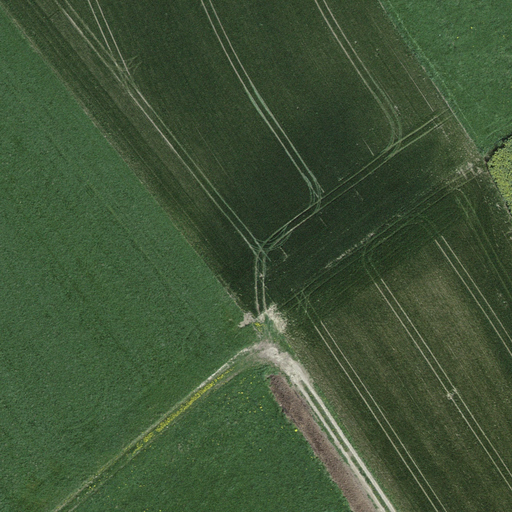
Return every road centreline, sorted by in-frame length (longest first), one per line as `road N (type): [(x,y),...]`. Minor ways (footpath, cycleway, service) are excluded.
road 1 (track): [(78,492),(243,358),(287,364)]
road 2 (track): [(386,511),(287,364)]
